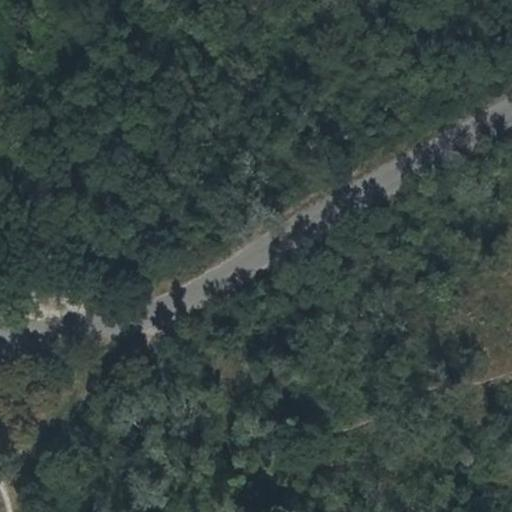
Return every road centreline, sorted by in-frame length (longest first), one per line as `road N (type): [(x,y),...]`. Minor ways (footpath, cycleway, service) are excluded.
road 1 (unclassified): [(511,112),(212,291),(66,338),(0,344)]
road 2 (track): [(27,496),(50,425),(149,312)]
